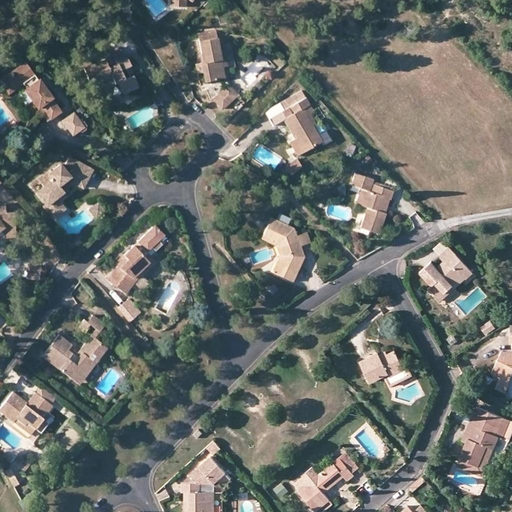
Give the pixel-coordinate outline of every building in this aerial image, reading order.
[(217,39),(215,31),(198,34),(200,42),(217,39)] [(219,52),(217,39),(200,42),(203,63),(201,63),(205,82),(224,79),(222,68),(219,52)] [(124,58),(119,47),(107,52),(109,58),(85,68),(97,96),(106,92),(105,90),(103,86),(116,80),(118,84),(123,82),(127,92),(138,88),(133,73),(130,74),(126,65),(130,64),(127,57),(124,58)] [(52,99),(25,62),(0,80),(0,82),(9,95),(24,85),(26,89),(24,90),(38,109),(41,107),(51,120),(60,113),(51,100),(52,99)] [(105,90),(118,84),(116,80),(103,86),(105,90)] [(123,94),(127,92),(123,82),(118,84),(123,94)] [(227,85),(224,89),(233,98),(236,95),(227,85)] [(222,108),(233,98),(224,89),(213,99),(222,108)] [(306,98),(302,91),(282,102),(286,110),(289,109),(306,98)] [(161,104),(157,97),(152,99),(156,106),(161,104)] [(309,105),(306,98),(289,109),(292,115),(284,120),(294,138),(287,142),(295,156),(322,142),(304,109),(309,105)] [(289,109),(286,110),(275,115),(279,122),(284,120),(292,115),(289,109)] [(62,122),(72,136),(77,132),(82,133),(86,130),(86,126),(84,122),(79,122),(73,113),(62,122)] [(46,141),(56,133),(46,121),(38,131),(46,141)] [(14,146),(8,138),(0,143),(0,144),(6,152),(14,146)] [(85,181),(92,169),(68,158),(63,169),(60,165),(48,175),(47,173),(38,180),(43,187),(37,192),(47,205),(55,199),(58,202),(66,196),(61,190),(71,183),(71,182),(75,176),(85,181)] [(295,159),(285,167),(287,170),(290,175),(299,167),(295,159)] [(390,201),(393,192),(372,185),(373,180),(355,173),(350,186),(360,189),(364,191),(359,205),(366,209),(360,228),(379,235),(386,214),(385,214),(382,213),(385,204),(387,199),(390,201)] [(81,188),(85,181),(75,176),(71,182),(77,185),(81,188)] [(77,185),(71,182),(71,183),(61,190),(66,196),(75,189),(77,185)] [(355,204),(359,205),(364,191),(360,189),(355,204)] [(61,207),(58,202),(55,199),(47,205),(44,207),(51,215),(61,207)] [(102,208),(96,200),(88,206),(94,214),(102,208)] [(0,234),(15,233),(13,212),(6,212),(4,203),(0,203),(0,234)] [(279,217),(277,221),(288,226),(290,222),(279,217)] [(279,269),(277,275),(293,282),(305,257),(301,247),(297,236),(294,229),(288,226),(277,221),(274,220),(271,226),(268,225),(263,236),(278,244),(283,257),(277,268),(279,269)] [(133,245),(122,257),(125,261),(121,265),(120,264),(108,281),(123,291),(134,276),(149,262),(144,257),(142,255),(163,234),(154,224),(133,245)] [(306,233),(297,236),(301,247),(310,243),(306,233)] [(278,244),(263,236),(261,240),(275,246),(279,256),(272,273),(277,275),(279,269),(277,268),(283,257),(278,244)] [(439,257),(443,261),(445,263),(448,260),(447,258),(454,252),(450,247),(439,257)] [(473,271),(454,252),(447,258),(448,260),(445,263),(443,261),(436,267),(431,261),(421,272),(432,285),(428,288),(436,297),(444,291),(442,288),(449,282),(451,284),(462,274),(466,278),(473,271)] [(144,257),(149,262),(134,276),(123,291),(127,294),(137,280),(156,261),(149,253),(144,257)] [(440,300),(466,278),(462,274),(451,284),(449,282),(442,288),(444,291),(436,297),(440,300)] [(140,312),(127,297),(117,306),(130,321),(140,312)] [(99,332),(106,324),(94,315),(87,322),(84,319),(78,326),(84,331),(89,325),(95,330),(99,332)] [(479,327),(485,335),(496,326),(490,319),(479,327)] [(95,338),(99,332),(95,330),(91,335),(95,338)] [(454,333),(447,338),(452,344),(458,339),(454,333)] [(107,349),(95,338),(91,335),(78,352),(74,350),(72,353),(68,350),(72,344),(59,335),(43,356),(79,384),(107,349)] [(395,349),(388,353),(380,357),(379,354),(378,351),(360,361),(370,382),(388,373),(389,376),(404,368),(395,349)] [(511,350),(501,351),(491,374),(499,377),(495,388),(507,393),(509,380),(511,374),(511,350)] [(55,399),(41,386),(36,393),(51,405),(55,399)] [(458,408),(467,389),(462,388),(454,404),(458,408)] [(52,406),(51,405),(36,393),(35,392),(26,402),(13,392),(0,408),(0,411),(30,434),(42,419),(40,417),(46,411),(47,412),(52,406)] [(461,442),(465,443),(473,426),(479,428),(482,421),(471,417),(461,442)] [(498,427),(482,421),(479,428),(473,426),(465,443),(456,465),(461,467),(464,460),(479,466),(486,448),(493,450),(498,437),(496,435),(498,427)] [(197,438),(202,433),(199,429),(193,435),(197,438)] [(219,447),(213,440),(207,446),(213,453),(219,447)] [(346,452),(339,458),(352,472),(358,467),(346,452)] [(182,492),(183,492),(189,492),(190,502),(184,502),(184,511),(214,511),(215,491),(200,491),(200,483),(215,483),(227,471),(211,454),(190,475),(195,482),(181,482),(182,492)] [(23,459),(17,455),(12,461),(21,468),(26,462),(22,460),(23,459)] [(352,472),(339,458),(299,491),(315,511),(329,500),(324,492),(320,488),(340,472),(344,476),(347,480),(354,475),(352,472)] [(478,467),(479,466),(464,460),(461,467),(481,476),(484,469),(478,467)] [(324,492),(344,476),(340,472),(320,488),(324,492)] [(273,487),(278,495),(287,490),(282,482),(273,487)]
